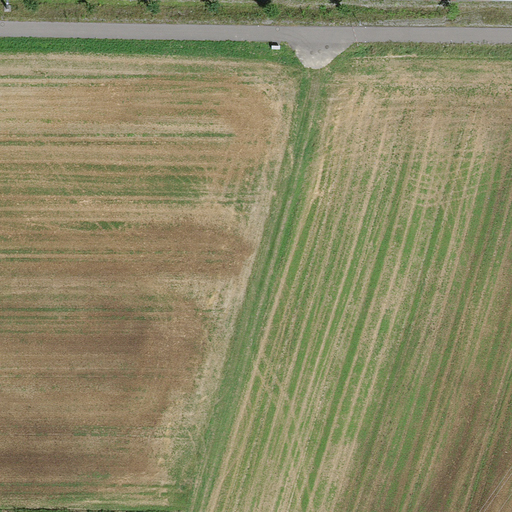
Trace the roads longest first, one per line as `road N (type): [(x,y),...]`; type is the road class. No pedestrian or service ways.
road 1 (track): [(0,27),(511,33)]
road 2 (track): [(200,511),(287,191),(318,33)]
